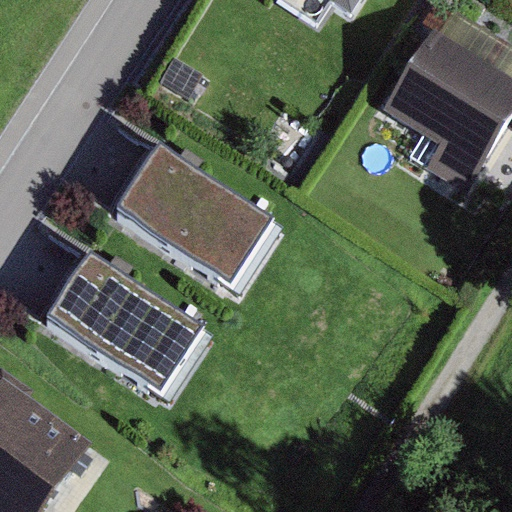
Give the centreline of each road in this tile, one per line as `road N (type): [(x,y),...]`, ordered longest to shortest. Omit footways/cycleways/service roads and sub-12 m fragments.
road 1 (residential): [(0,227),(149,0)]
road 2 (track): [(511,294),(370,511)]
